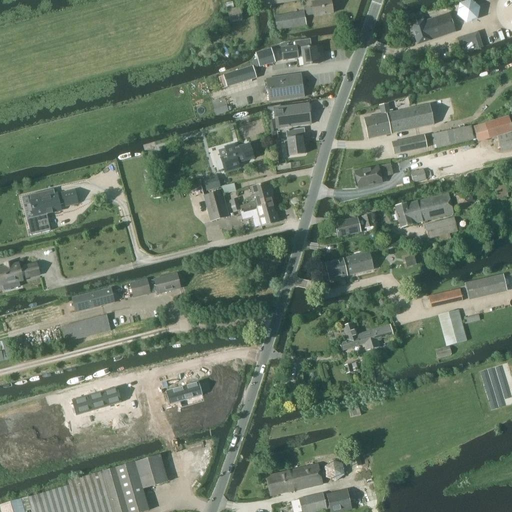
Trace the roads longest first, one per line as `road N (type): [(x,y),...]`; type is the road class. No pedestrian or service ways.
road 1 (tertiary): [(211,511),(377,0)]
road 2 (track): [(0,373),(166,329),(276,317)]
